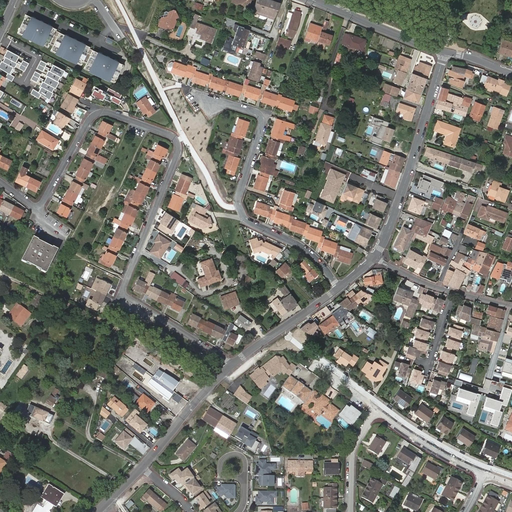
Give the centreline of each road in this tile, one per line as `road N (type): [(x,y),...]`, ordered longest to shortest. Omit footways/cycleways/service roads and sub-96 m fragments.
road 1 (residential): [(0,181),(38,210),(99,111),(173,136),(179,150),(126,294),(229,366)]
road 2 (residential): [(204,103),(261,115),(236,200),(242,217),(296,243),(338,288)]
road 3 (tertiary): [(444,51),(374,256)]
road 4 (unknown): [(110,511),(227,380)]
road 5 (tertiary): [(444,51),(311,0)]
road 6 (tertiary): [(338,288),(229,366)]
road 7 (tertiary): [(229,366),(141,467)]
road 8 (residential): [(485,474),(375,410)]
